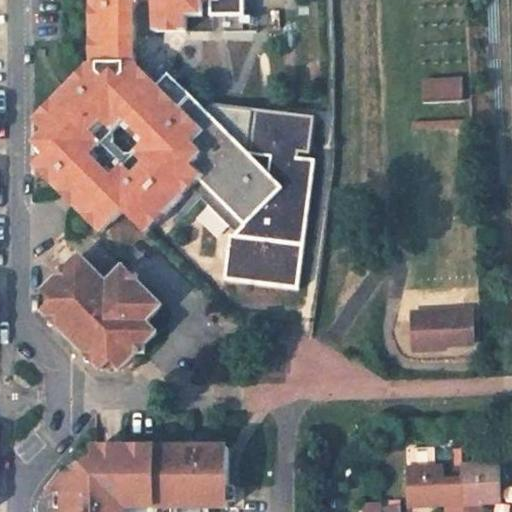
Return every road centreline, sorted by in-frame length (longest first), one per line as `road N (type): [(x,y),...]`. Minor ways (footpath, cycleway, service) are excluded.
road 1 (residential): [(22,511),(23,476),(58,428),(57,365),(12,311),(16,0)]
road 2 (residential): [(303,322),(285,511)]
